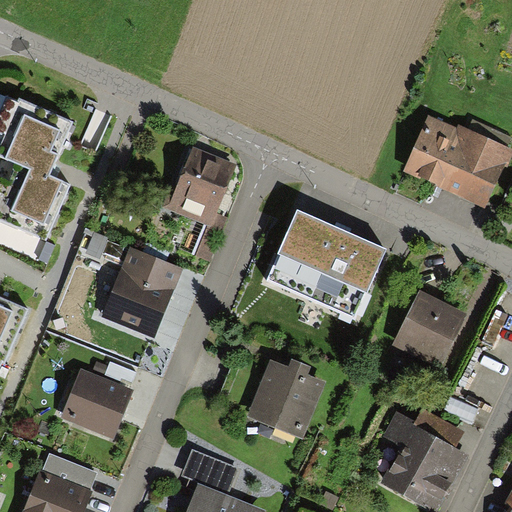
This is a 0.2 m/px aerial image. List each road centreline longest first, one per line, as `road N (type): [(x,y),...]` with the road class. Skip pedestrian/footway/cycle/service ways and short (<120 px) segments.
road 1 (residential): [(270,152),(122,511)]
road 2 (residential): [(0,32),(270,152)]
road 3 (residential): [(270,152),(511,264)]
road 4 (residential): [(511,399),(458,511)]
